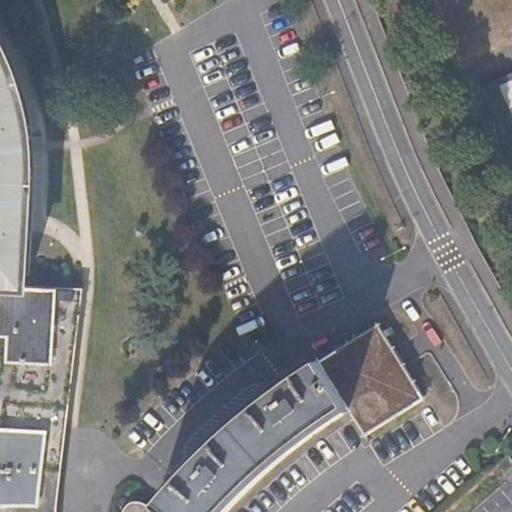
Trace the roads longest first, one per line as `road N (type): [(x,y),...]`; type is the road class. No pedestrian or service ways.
road 1 (tertiary): [(338,0),(448,258),(511,370)]
road 2 (track): [(511,165),(446,0)]
